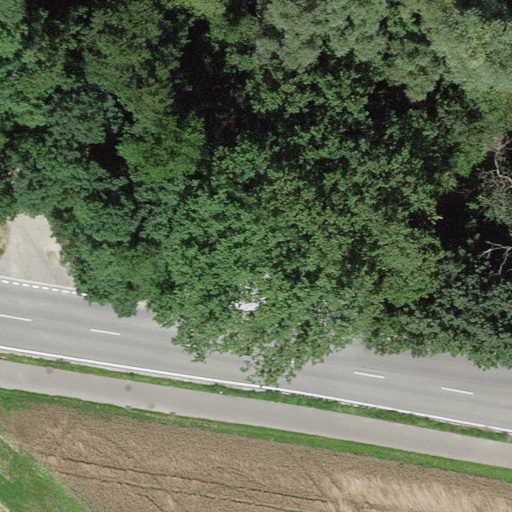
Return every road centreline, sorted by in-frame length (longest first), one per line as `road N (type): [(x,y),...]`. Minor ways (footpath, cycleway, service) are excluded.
road 1 (tertiary): [(0,313),(511,392)]
road 2 (track): [(0,162),(99,329)]
